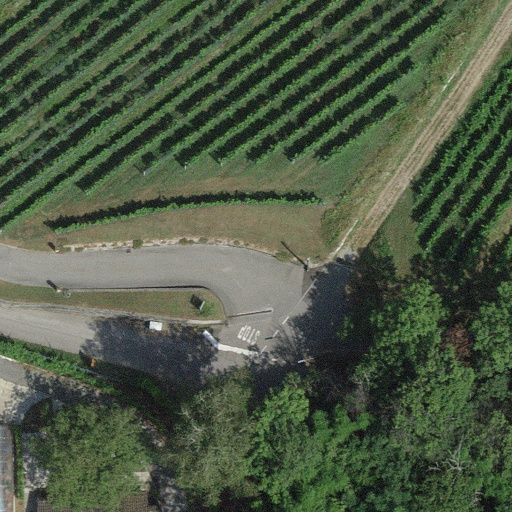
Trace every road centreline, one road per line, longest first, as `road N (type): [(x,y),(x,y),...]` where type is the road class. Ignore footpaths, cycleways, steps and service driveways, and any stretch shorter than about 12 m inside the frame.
road 1 (track): [(511,7),(338,265),(277,327)]
road 2 (unclassified): [(511,340),(489,345),(277,327),(227,374)]
road 3 (unclassified): [(511,387),(227,374)]
road 4 (unclassified): [(227,374),(0,326)]
road 5 (unclassified): [(227,374),(232,511)]
